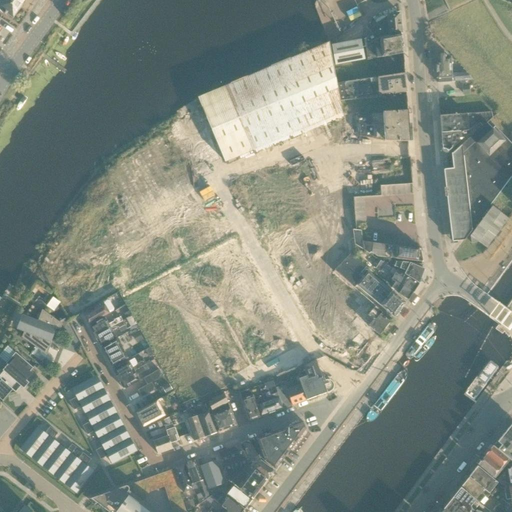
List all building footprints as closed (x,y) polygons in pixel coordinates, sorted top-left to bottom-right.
[(13,17),(21,6),(14,0),(13,1),(10,0),(4,0),(0,6),(0,8),(7,14),(7,13),(13,17)] [(387,16),(380,21),(376,23),(375,22),(364,28),(366,40),(366,45),(380,38),(382,38),(382,37),(402,33),(400,13),(387,15),(387,16)] [(380,38),(366,45),(367,59),(404,53),(403,34),(382,38),(380,38)] [(365,59),(361,39),(332,44),(335,65),(365,59)] [(453,74),(452,57),(448,57),(448,54),(445,52),(441,52),(438,55),(439,61),(436,61),(437,65),(433,67),(434,71),(437,74),(438,78),(439,78),(440,82),(453,82),(453,81),(471,80),(466,73),(453,74)] [(406,73),(378,77),(338,84),(340,100),(395,93),(396,93),(407,92),(406,73)] [(462,86),(463,95),(470,94),(469,86),(462,86)] [(408,111),(385,112),(371,113),(349,114),(343,115),(344,122),(346,138),(360,136),(386,142),(410,141),(408,111)] [(483,127),(487,123),(493,118),(492,112),(440,116),(442,133),(466,130),(468,130),(470,129),(480,124),(483,127)] [(461,241),(465,241),(491,205),(511,177),(511,144),(494,127),(492,129),(487,123),(483,127),(474,135),(453,154),(454,169),(445,170),(453,242),(461,241)] [(480,124),(470,129),(474,135),(483,127),(480,124)] [(447,152),(448,151),(460,141),(460,138),(464,137),(463,133),(466,133),(466,130),(442,133),(443,149),(443,151),(445,152),(447,152)] [(509,219),(492,207),(471,236),(471,240),(472,243),(476,243),(479,242),(487,248),(509,219)] [(278,218),(261,227),(266,237),(283,228),(278,218)] [(283,228),(266,237),(271,246),(288,238),(283,228)] [(364,242),(362,230),(354,230),(357,246),(371,255),(372,252),(379,257),(422,262),(423,262),(422,249),(420,249),(407,248),(364,242)] [(288,238),(271,246),(276,256),(293,247),(288,238)] [(236,241),(226,246),(235,263),(244,258),(236,241)] [(226,246),(217,251),(225,268),(235,263),(226,246)] [(293,247),(276,256),(281,265),(298,257),(293,247)] [(217,251),(207,256),(216,273),(225,268),(217,251)] [(406,303),(369,272),(371,270),(351,253),(350,255),(335,269),(356,287),(358,285),(394,317),(399,311),(406,303)] [(207,256),(198,261),(206,278),(216,273),(207,256)] [(298,257),(281,265),(286,275),(303,266),(298,257)] [(198,261),(188,266),(197,283),(206,278),(198,261)] [(393,268),(380,261),(375,268),(388,276),(393,268)] [(422,268),(423,265),(388,261),(388,263),(391,263),(391,265),(394,266),(406,270),(405,275),(420,283),(424,269),(422,268)] [(188,266),(178,271),(187,288),(197,283),(188,266)] [(303,266),(286,275),(292,284),(308,276),(303,266)] [(178,271),(169,276),(178,293),(187,288),(178,271)] [(404,287),(413,293),(414,293),(419,284),(397,271),(393,278),(390,276),(389,277),(404,287)] [(169,276),(159,281),(168,298),(178,293),(169,276)] [(308,276),(292,284),(297,294),(313,285),(308,276)] [(409,300),(413,293),(404,287),(389,277),(386,282),(391,287),(400,293),(399,294),(409,300)] [(159,281),(150,286),(158,303),(168,298),(159,281)] [(258,282),(241,291),(246,301),(263,292),(258,282)] [(313,285),(297,294),(302,303),(318,295),(313,285)] [(150,286),(140,292),(149,308),(158,303),(150,286)] [(263,292),(246,301),(251,311),(268,302),(263,292)] [(318,295),(302,303),(307,313),(323,304),(318,295)] [(46,306),(54,312),(60,303),(53,297),(46,306)] [(96,311),(85,317),(90,325),(110,313),(114,311),(114,309),(110,301),(108,300),(104,303),(104,302),(94,308),(96,311)] [(268,302),(251,311),(256,320),(273,311),(268,302)] [(323,304),(307,313),(312,323),(329,314),(323,304)] [(53,342),(50,341),(54,329),(60,331),(63,325),(43,310),(38,322),(31,320),(26,332),(25,331),(23,337),(47,356),(53,342)] [(273,311),(256,320),(261,330),(278,321),(273,311)] [(96,336),(123,321),(121,317),(115,320),(116,321),(110,325),(106,318),(91,327),(96,336)] [(119,328),(125,325),(123,321),(96,336),(101,346),(117,338),(113,331),(119,328)] [(278,321),(261,330),(266,339),(283,330),(278,321)] [(283,330),(266,339),(271,349),(288,340),(283,330)] [(133,336),(137,343),(143,339),(139,332),(133,336)] [(112,367),(128,359),(118,339),(102,347),(112,367)] [(154,354),(150,347),(145,350),(149,357),(154,354)] [(0,378),(0,379),(1,380),(0,380),(0,398),(3,401),(12,390),(13,391),(19,385),(24,389),(29,383),(24,379),(33,368),(15,353),(6,364),(8,365),(3,371),(5,373),(0,378)] [(500,366),(489,358),(458,399),(469,408),(500,366)] [(119,380),(147,365),(145,360),(138,364),(139,365),(133,368),(130,362),(114,370),(119,380)] [(316,360),(314,361),(305,367),(308,376),(299,379),(307,400),(331,391),(333,390),(334,387),(333,385),(328,377),(325,378),(323,373),(320,374),(316,360)] [(124,389),(140,381),(137,376),(149,369),(147,365),(119,380),(124,389)] [(148,385),(152,382),(163,376),(160,370),(144,379),(148,385)] [(72,406),(100,391),(93,378),(72,389),(77,397),(69,401),(72,406)] [(270,389),(276,386),(274,380),(264,383),(265,387),(264,390),(261,391),(263,399),(256,401),(261,417),(283,409),(278,394),(272,396),(270,389)] [(294,388),(292,381),(285,383),(286,384),(277,387),(283,408),(292,404),(293,405),(306,401),(300,386),(294,388)] [(142,397),(156,390),(152,382),(148,385),(138,390),(142,397)] [(163,388),(166,393),(172,390),(169,384),(163,388)] [(251,389),(240,393),(243,400),(242,400),(249,421),(261,417),(251,389)] [(106,403),(100,391),(72,406),(74,410),(82,406),(86,414),(106,403)] [(213,411),(228,403),(225,393),(209,402),(213,411)] [(158,401),(136,413),(143,427),(165,415),(158,401)] [(113,416),(106,403),(86,414),(90,422),(83,426),(85,430),(113,416)] [(203,414),(200,405),(194,407),(195,408),(205,437),(216,433),(208,412),(203,414)] [(194,441),(205,437),(195,408),(189,411),(192,418),(186,420),(194,441)] [(212,415),(218,432),(236,425),(230,408),(212,415)] [(119,428),(113,416),(85,430),(87,435),(95,431),(99,439),(119,428)] [(276,469),(282,461),(290,450),(304,430),(306,429),(303,422),(257,438),(264,460),(276,469)] [(511,423),(494,446),(494,447),(509,459),(511,461),(511,423)] [(35,455),(54,430),(50,427),(45,433),(38,428),(23,446),(35,455)] [(158,454),(173,448),(171,443),(179,440),(175,427),(167,430),(169,436),(153,442),(158,454)] [(126,440),(119,428),(99,439),(103,447),(96,450),(98,455),(126,440)] [(46,463),(60,445),(53,440),(58,433),(54,430),(35,455),(46,463)] [(258,455),(253,439),(242,443),(248,462),(249,461),(249,459),(258,455)] [(133,453),(126,440),(98,455),(101,460),(108,456),(112,464),(133,453)] [(71,454),(76,448),(72,444),(67,451),(60,445),(46,463),(57,472),(71,454)] [(230,482),(249,466),(241,444),(219,452),(222,461),(229,482),(230,482)] [(501,469),(509,459),(494,447),(486,456),(501,469)] [(68,481),(87,456),(83,453),(78,459),(71,454),(57,472),(68,481)] [(93,472),(86,466),(91,459),(87,456),(68,481),(79,490),(93,472)] [(494,477),(501,469),(486,456),(479,465),(494,477)] [(267,480),(274,471),(262,462),(261,458),(248,463),(249,466),(267,480)] [(216,460),(200,466),(208,489),(224,483),(216,460)] [(184,464),(191,485),(196,483),(202,499),(208,496),(203,481),(201,481),(194,461),(184,464)] [(193,490),(191,485),(184,464),(175,467),(183,493),(193,490)] [(253,499),(267,480),(249,466),(230,482),(234,485),(233,485),(252,499),(253,499)] [(511,483),(511,466),(511,468),(511,478),(510,478),(508,477),(505,478),(504,473),(501,477),(498,481),(503,485),(511,483)] [(489,493),(497,483),(478,467),(474,470),(475,471),(470,477),(489,493)] [(461,488),(467,493),(480,503),(485,495),(487,497),(490,494),(489,493),(470,477),(461,488)] [(252,499),(233,485),(226,494),(245,509),(253,500),(252,499)] [(157,511),(129,491),(129,489),(129,487),(127,486),(126,486),(125,486),(91,499),(108,511),(157,511)] [(476,511),(474,511),(480,503),(467,493),(461,488),(444,509),(444,510),(447,511),(480,511),(477,510),(476,511)] [(217,502),(224,494),(219,490),(210,497),(217,502)] [(221,506),(229,511),(242,511),(244,510),(228,497),(221,506)] [(185,502),(187,510),(195,508),(192,499),(185,502)] [(497,504),(506,511),(510,506),(501,499),(497,504)] [(201,503),(207,509),(211,504),(206,500),(201,503)]
